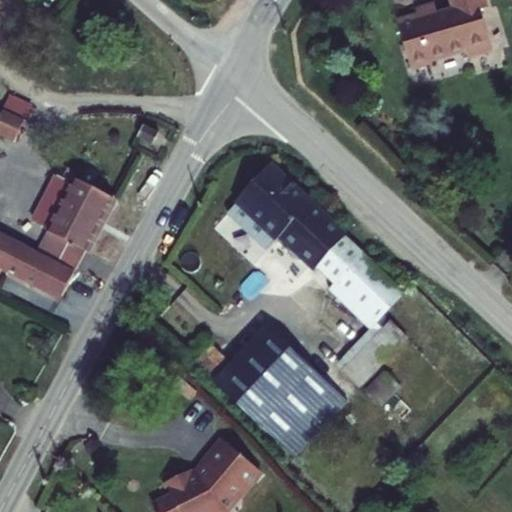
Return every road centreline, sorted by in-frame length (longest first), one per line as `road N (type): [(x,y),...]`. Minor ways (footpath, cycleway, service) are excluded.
road 1 (unclassified): [(233,79),(0,510)]
road 2 (tertiary): [(233,79),(511,345)]
